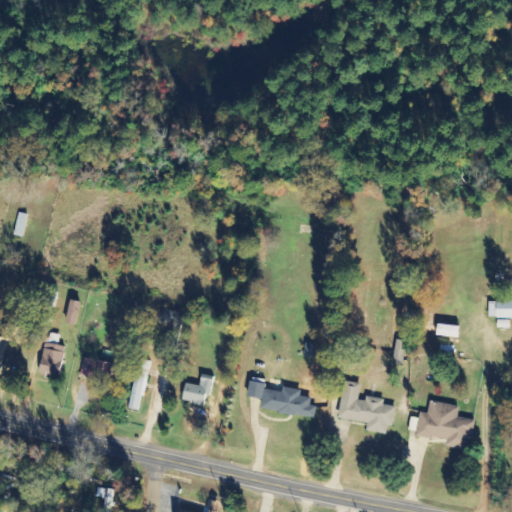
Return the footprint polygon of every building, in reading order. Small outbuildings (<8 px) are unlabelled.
[(75,325),(81,303),(72,300),(65,322),(75,325)] [(489,318),(511,318),(511,302),(489,302),(489,318)] [(437,336),(459,338),(460,327),(438,325),(437,336)] [(8,339),(0,337),(0,368),(1,369),(8,339)] [(405,342),(397,340),(393,365),(401,366),(405,342)] [(39,376),(58,379),(63,346),(45,343),(39,376)] [(80,378),(108,385),(113,365),(85,358),(80,378)] [(289,362),(271,359),(267,385),(250,382),(248,397),(263,400),(262,410),(315,419),(317,407),(310,406),(311,399),(300,397),(301,391),(285,388),(289,362)] [(149,361),(137,360),(131,410),(142,411),(149,361)] [(200,386),(186,384),(182,402),(204,405),(206,396),(210,397),(213,380),(201,378),(200,386)] [(368,423),(367,432),(386,435),(388,425),(393,426),(396,407),(384,405),(385,401),(359,397),(361,384),(344,382),(339,419),(368,423)] [(460,407),(430,402),(428,414),(420,413),(416,437),(447,442),(446,447),(466,450),(469,434),(473,435),(476,420),(458,418),(460,407)] [(104,511),(112,511),(113,489),(98,488),(97,498),(104,499),(104,511)]
